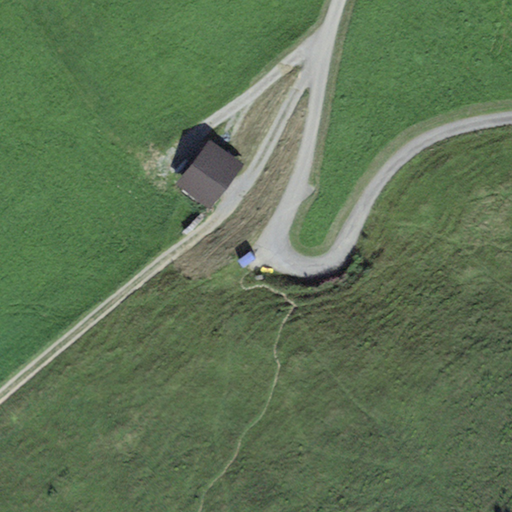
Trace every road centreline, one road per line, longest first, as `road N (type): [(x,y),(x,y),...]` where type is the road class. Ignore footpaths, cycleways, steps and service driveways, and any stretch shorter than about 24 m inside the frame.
road 1 (track): [(0,402),(246,193),(317,57),(272,75),(163,152),(139,148),(113,128),(31,0)]
road 2 (unclassified): [(341,0),(317,57),(304,165),(268,240),(271,263),(300,276),(342,250),(392,169),(511,128)]
